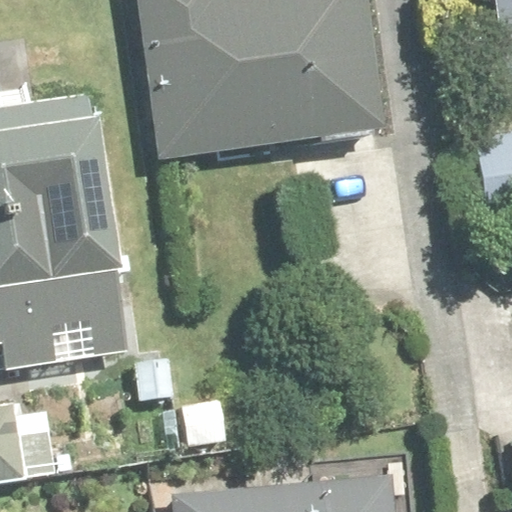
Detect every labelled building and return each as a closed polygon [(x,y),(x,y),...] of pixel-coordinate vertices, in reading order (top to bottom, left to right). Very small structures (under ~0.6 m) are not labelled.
[(511,0),(420,0),(439,144),(511,134),(511,0)] [(158,11),(66,25),(97,215),(189,200),(188,196),(333,171),(305,11),(162,36),(158,11)] [(30,120),(0,124),(0,394),(71,384),(30,120)] [(408,176),(411,204),(378,208),(387,296),(421,292),(429,346),(504,338),(496,166),(408,176)] [(511,511),(511,344),(502,346),(511,436),(511,478),(447,485),(450,511),(511,511)] [(12,408),(0,409),(0,493),(25,489),(12,408)] [(383,511),(383,488),(231,492),(231,487),(135,493),(135,511),(383,511)]
